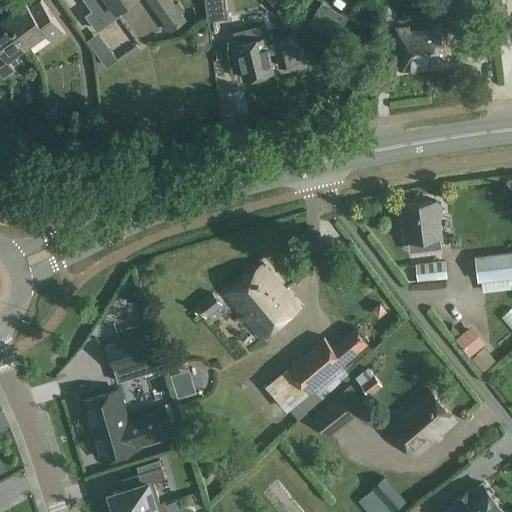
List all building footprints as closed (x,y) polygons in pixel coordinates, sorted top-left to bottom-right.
[(27,1),(7,16),(28,45),(47,32),(54,41),(66,33),(41,0),(40,0),(31,7),(27,1)] [(85,0),(94,11),(87,15),(97,30),(120,14),(117,10),(118,9),(131,0),(85,0)] [(187,20),(173,0),(146,0),(170,32),(187,20)] [(193,0),(195,16),(207,14),(204,0),(193,0)] [(205,0),(208,20),(228,18),(225,0),(205,0)] [(255,0),(237,0),(235,5),(243,10),(246,4),(251,7),(255,0)] [(323,0),(307,24),(332,39),(347,16),(323,0)] [(9,59),(28,45),(7,16),(0,20),(0,71),(4,77),(16,69),(9,59)] [(432,29),(422,30),(425,66),(451,64),(448,27),(444,27),(444,21),(432,22),(432,29)] [(304,54),(298,30),(293,31),(291,23),(274,27),(282,59),(304,54)] [(274,71),(265,36),(262,24),(232,31),(244,78),(274,71)] [(399,32),(396,32),(400,69),(425,66),(422,30),(411,31),(410,31),(410,26),(398,27),(399,32)] [(111,50),(100,58),(107,68),(118,59),(111,50)] [(317,51),(310,52),(312,61),(319,59),(317,51)] [(99,111),(83,113),(87,137),(103,135),(99,111)] [(14,120),(0,121),(0,136),(2,153),(18,150),(14,120)] [(437,201),(403,205),(407,239),(408,239),(409,245),(429,243),(429,249),(441,248),(440,235),(441,235),(439,215),(441,215),(440,204),(437,204),(437,201)] [(511,251),(475,256),(478,282),(509,278),(510,286),(511,285),(511,251)] [(444,259),(415,262),(417,280),(446,277),(444,259)] [(226,295),(262,338),(300,306),(264,263),(226,295)] [(422,281),(422,290),(446,290),(446,281),(422,281)] [(206,317),(222,304),(213,292),(192,309),(197,314),(201,311),(206,317)] [(380,303),(373,309),(378,315),(385,310),(380,303)] [(309,393),(346,362),(369,343),(354,326),(332,345),(324,336),(287,367),(265,385),(287,411),(309,393)] [(461,334),(455,339),(469,356),(486,343),(471,326),(461,334)] [(146,333),(108,345),(115,368),(154,356),(146,333)] [(368,395),(382,385),(374,374),(360,384),(368,395)] [(119,389),(84,400),(101,458),(136,448),(135,444),(164,436),(157,411),(128,420),(119,389)] [(457,422),(440,401),(430,389),(387,424),(416,456),(457,422)] [(359,419),(368,412),(355,395),(346,402),(359,419)] [(328,437),(355,416),(339,396),(313,417),(328,437)] [(111,497),(107,498),(111,511),(116,511),(115,511),(131,511),(160,503),(160,502),(153,481),(166,477),(162,465),(160,458),(137,465),(139,472),(142,483),(126,489),(110,493),(111,497)] [(368,511),(391,511),(405,501),(385,476),(357,499),(368,511)] [(457,501),(447,509),(449,511),(502,511),(504,511),(482,482),(471,491),(470,489),(456,499),(457,501)] [(168,511),(165,501),(160,502),(160,503),(131,511),(168,511)]
